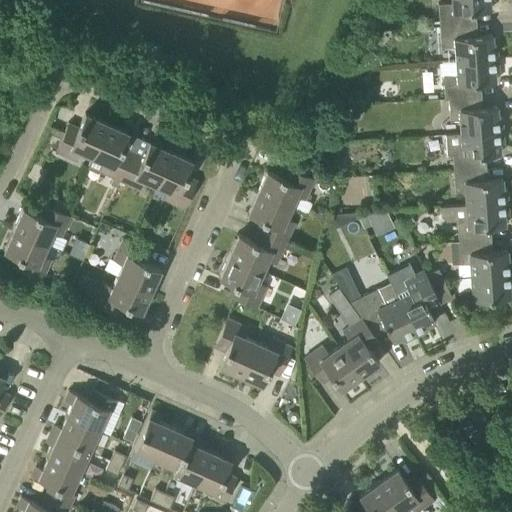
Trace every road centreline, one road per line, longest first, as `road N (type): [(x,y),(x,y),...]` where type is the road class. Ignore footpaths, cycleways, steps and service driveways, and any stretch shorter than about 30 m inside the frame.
road 1 (residential): [(146,364),(236,156),(230,139),(75,71),(60,73),(0,184)]
road 2 (residential): [(306,469),(404,397),(511,349)]
road 3 (residential): [(146,364),(240,413),(306,469)]
road 4 (residential): [(0,503),(77,340)]
